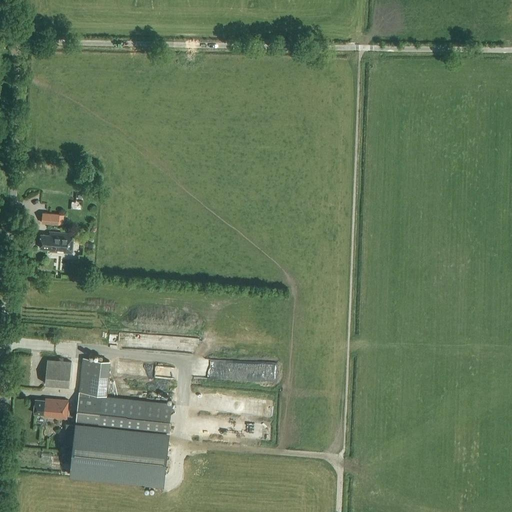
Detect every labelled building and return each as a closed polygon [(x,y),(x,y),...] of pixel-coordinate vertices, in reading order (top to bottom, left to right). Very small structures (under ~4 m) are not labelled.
[(43,213),(42,223),(58,225),(59,214),(43,213)] [(50,249),(50,251),(72,253),(74,234),(51,232),(51,235),(41,234),(40,248),(50,249)] [(163,484),(172,404),(89,395),(90,393),(105,394),(109,361),(83,358),(71,474),(163,484)] [(47,360),(45,384),(69,386),(71,362),(47,360)] [(44,414),(44,416),(66,418),(68,401),(46,399),(46,401),(36,400),(34,413),(44,414)] [(72,443),(73,433),(63,431),(62,441),(72,443)]
